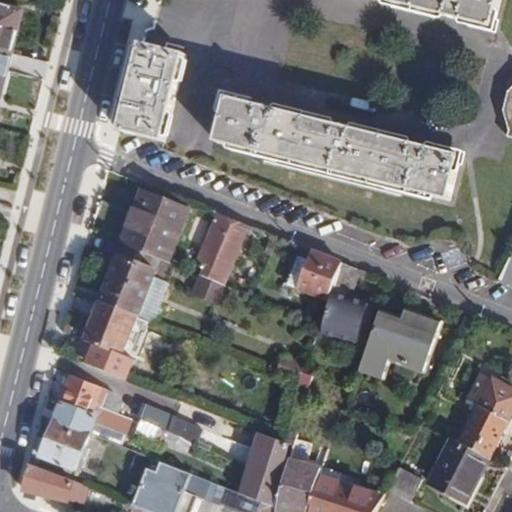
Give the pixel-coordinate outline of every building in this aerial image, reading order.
[(376,0),(461,22),(493,30),(501,0),(376,0)] [(0,51),(12,55),(23,11),(0,4),(0,51)] [(128,95),(118,133),(165,143),(174,106),(186,56),(142,44),(128,95)] [(0,99),(1,100),(12,55),(0,51),(0,99)] [(511,89),(507,94),(503,110),(509,129),(507,138),(511,139),(511,89)] [(451,202),(462,156),(426,147),(348,128),(275,110),(228,99),(216,143),(451,202)] [(142,192),(121,244),(122,245),(168,263),(189,211),(142,192)] [(249,227),(217,214),(197,265),(205,268),(202,276),(226,286),(249,227)] [(168,286),(176,266),(168,263),(122,245),(99,304),(139,320),(155,280),(168,286)] [(327,257),(312,251),(298,290),(327,302),(341,263),(327,257)] [(498,281),(511,285),(511,256),(498,281)] [(341,263),(327,302),(329,303),(322,337),(358,344),(367,304),(347,299),(357,269),(341,263)] [(226,286),(202,276),(194,294),(218,304),(226,286)] [(139,320),(99,304),(84,341),(124,357),(139,320)] [(404,323),(380,316),(359,368),(382,375),(389,359),(425,371),(441,327),(407,314),(404,323)] [(307,369),(284,361),(278,378),(301,386),(307,369)] [(92,415),(103,389),(70,376),(60,403),(92,415)] [(458,445),(490,461),(511,419),(511,390),(493,381),(458,445)] [(92,435),(101,438),(104,428),(126,436),(132,420),(118,415),(103,409),(100,418),(92,415),(60,403),(57,411),(45,407),(42,416),(54,420),(92,435)] [(167,433),(174,417),(144,404),(138,420),(167,433)] [(167,433),(196,446),(203,431),(174,417),(167,433)] [(37,438),(32,459),(38,461),(40,458),(75,472),(92,435),(54,420),(46,441),(37,438)] [(279,441),(260,433),(240,495),(278,510),(294,446),(284,443),(279,441)] [(309,511),(320,477),(322,469),(308,465),(311,446),(296,441),(294,446),(278,510),(277,511),(309,511)] [(458,445),(451,441),(428,484),(466,504),(490,461),(458,445)] [(148,511),(277,511),(278,510),(240,495),(231,491),(152,459),(133,506),(148,511)] [(60,501),(81,505),(86,488),(30,466),(24,492),(60,501)] [(422,481),(400,468),(388,491),(410,502),(422,481)] [(309,511),(376,511),(384,498),(320,477),(309,511)]
